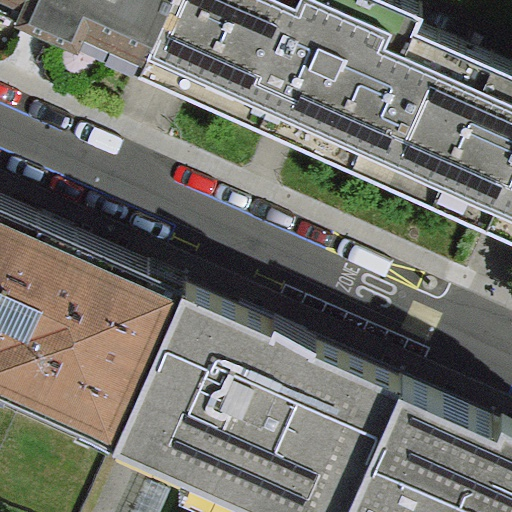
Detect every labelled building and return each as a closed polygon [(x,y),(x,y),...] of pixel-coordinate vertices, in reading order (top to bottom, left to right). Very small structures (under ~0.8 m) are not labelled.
[(18,0),(140,54),(164,0),(18,0)] [(487,211),(511,155),(511,57),(416,14),(422,1),(420,0),(164,0),(140,54),(487,211)] [(511,155),(487,211),(511,222),(511,155)] [(0,377),(117,428),(185,273),(171,267),(0,190),(0,377)] [(313,511),(352,511),(416,369),(218,279),(188,265),(185,273),(117,428),(144,439),(314,511),(313,511)] [(511,511),(511,412),(416,369),(352,511),(511,511)]
